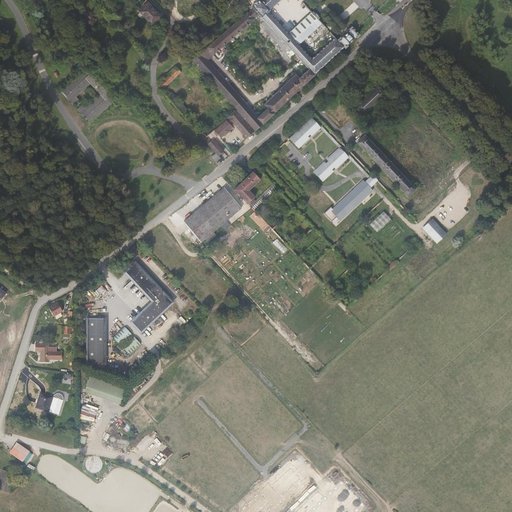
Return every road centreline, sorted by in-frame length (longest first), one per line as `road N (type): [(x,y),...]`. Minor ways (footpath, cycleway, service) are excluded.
road 1 (unclassified): [(220,172),(38,304),(0,427)]
road 2 (residential): [(385,24),(220,172)]
road 3 (unclassified): [(511,169),(385,24)]
